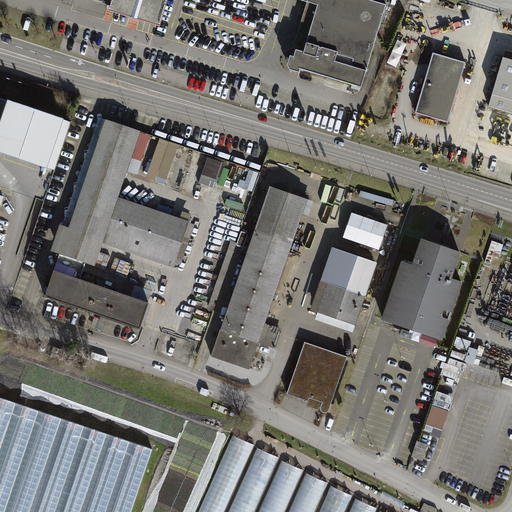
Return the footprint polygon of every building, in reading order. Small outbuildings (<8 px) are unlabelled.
[(114,0),(109,18),(160,33),(170,0),(114,0)] [(363,91),(389,0),(301,0),(300,4),(309,6),(290,70),(291,75),(300,78),(301,73),(363,91)] [(511,54),(506,52),(489,110),(511,116),(511,54)] [(462,62),(430,53),(413,112),(445,121),(462,62)] [(0,157),(55,176),(72,126),(0,102),(0,157)] [(86,268),(95,271),(104,247),(174,271),(176,267),(181,269),(195,228),(190,226),(192,218),(182,215),(180,221),(120,200),(133,161),(143,165),(150,144),(159,147),(161,142),(101,121),(63,231),(60,230),(51,256),(59,258),(86,268)] [(179,148),(161,142),(159,147),(147,181),(166,187),(179,148)] [(225,167),(209,161),(202,179),(218,184),(225,167)] [(213,362),(250,374),(266,325),(307,201),(270,189),(213,362)] [(361,193),(360,199),(394,208),(395,203),(361,193)] [(353,214),(344,241),(381,253),(390,226),(353,214)] [(402,261),(383,320),(443,340),(463,280),(453,277),(461,253),(421,240),(413,264),(402,261)] [(215,313),(238,246),(232,243),(209,311),(215,313)] [(317,321),(355,334),(379,265),(334,250),(313,311),(320,313),(317,321)] [(44,301),(140,334),(154,295),(135,289),(131,300),(81,283),(86,268),(59,258),(44,301)] [(206,339),(202,352),(208,354),(213,341),(206,339)] [(472,348),(457,343),(452,357),(467,362),(472,348)] [(349,359),(306,345),(289,398),(309,404),(307,410),(321,414),(322,412),(322,417),(327,418),(330,415),(349,359)] [(469,368),(450,361),(448,367),(467,373),(469,368)] [(455,400),(439,394),(425,432),(441,438),(455,400)] [(0,400),(0,511),(128,511),(148,441),(0,400)] [(388,511),(236,440),(201,511),(388,511)] [(429,448),(418,444),(413,460),(423,463),(429,448)]
